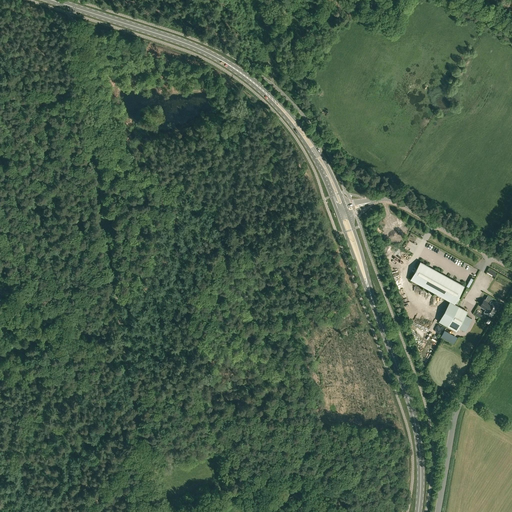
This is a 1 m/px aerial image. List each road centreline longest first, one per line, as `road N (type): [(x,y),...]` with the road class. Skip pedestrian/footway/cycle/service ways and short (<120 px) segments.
road 1 (track): [(101,227),(331,260)]
road 2 (unclassified): [(437,511),(456,409),(511,314)]
road 3 (secondary): [(416,511),(414,421),(378,315)]
road 4 (secondary): [(71,6),(199,48),(249,78)]
road 5 (secondary): [(344,205),(307,134),(249,78)]
road 6 (secondary): [(249,78),(300,136),(336,208)]
road 7 (tertiary): [(511,266),(392,200),(375,200)]
